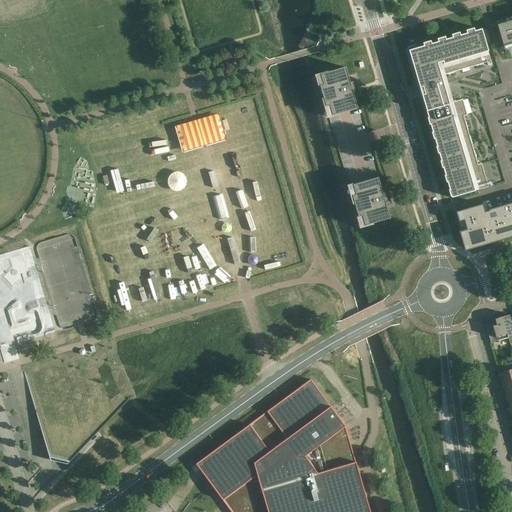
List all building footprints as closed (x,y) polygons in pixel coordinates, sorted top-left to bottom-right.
[(511,20),(497,25),(503,47),(511,44),(511,20)] [(415,46),(407,48),(417,80),(420,79),(422,85),(418,86),(419,88),(419,87),(422,96),(421,96),(421,97),(424,104),(427,103),(429,109),(425,110),(428,118),(431,117),(433,124),(430,125),(432,133),(435,132),(437,138),(434,139),(436,147),(439,146),(441,153),(438,154),(441,162),(444,161),(446,167),(442,168),(451,198),(488,187),(481,164),(478,165),(476,158),(474,159),(472,152),(474,152),(471,144),(470,144),(468,138),(469,137),(467,129),(466,130),(464,123),(465,123),(463,117),(467,116),(462,100),(452,102),(444,75),(448,74),(447,73),(454,71),(454,72),(462,70),(462,69),(468,67),(468,68),(476,66),(476,64),(482,63),(483,64),(491,62),(481,29),(473,32),(474,33),(467,35),(467,34),(459,36),(459,37),(453,39),(452,38),(444,40),(445,41),(438,43),(438,42),(430,44),(430,46),(424,48),(424,46),(416,48),(415,46)] [(320,75),(316,76),(328,117),(357,109),(355,101),(354,99),(353,96),(359,94),(356,91),(355,92),(353,84),(354,83),(355,79),(354,79),(353,79),(351,79),(349,80),(348,77),(345,68),(335,70),(328,73),(320,75)] [(0,151),(14,151),(13,137),(10,137),(9,128),(1,128),(1,138),(0,137),(0,151)] [(377,178),(348,186),(361,227),(389,219),(387,209),(386,206),(392,204),(389,201),(388,202),(387,198),(387,189),(386,189),(385,189),(381,190),(380,187),(377,178)] [(482,204),(455,212),(464,242),(469,240),(472,249),(511,237),(511,203),(484,211),(482,204)] [(10,261),(26,259),(25,252),(9,255),(10,261)] [(511,343),(511,320),(511,321),(509,315),(502,317),(508,338),(510,345),(511,343)] [(496,341),(508,338),(502,317),(494,319),(496,325),(492,326),(496,341)] [(486,328),(490,343),(496,341),(492,326),(486,328)] [(511,369),(499,373),(503,385),(511,382),(511,369)] [(130,397),(25,372),(27,380),(49,456),(50,460),(67,463),(69,461),(97,432),(124,404),(130,397)] [(249,425),(195,464),(222,500),(256,475),(267,511),(369,511),(355,462),(317,473),(304,456),(345,427),(330,406),(310,379),(266,412),(286,439),(269,452),(249,425)] [(511,382),(503,385),(506,396),(511,394),(511,382)]
